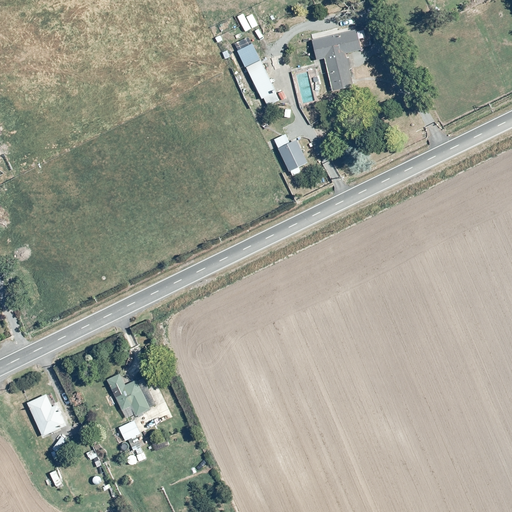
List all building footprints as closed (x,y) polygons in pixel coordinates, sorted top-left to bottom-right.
[(337,35),(312,40),(317,61),(324,59),(333,93),(356,88),(347,53),(371,47),(365,22),(336,29),(337,35)] [(262,60),(246,68),(262,100),(277,93),(262,60)] [(287,134),(273,140),(290,174),(309,165),(298,140),(291,143),(287,134)] [(120,373),(107,380),(126,419),(150,408),(136,379),(125,384),(120,373)] [(52,391),(27,403),(42,436),(67,424),(52,391)] [(139,432),(134,420),(118,427),(124,440),(139,432)] [(79,449),(63,436),(52,449),(68,462),(79,449)] [(87,467),(93,482),(100,479),(98,473),(105,470),(101,461),(87,467)]
